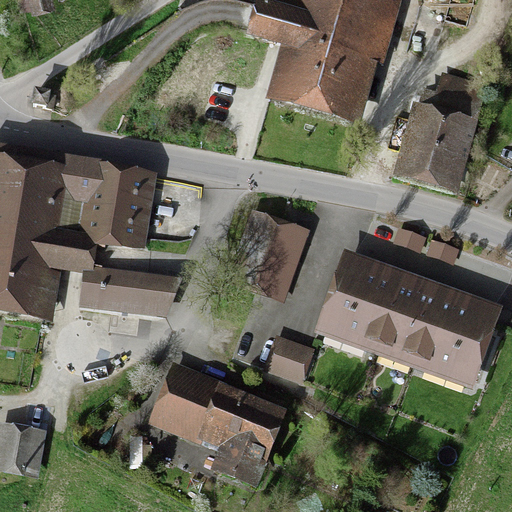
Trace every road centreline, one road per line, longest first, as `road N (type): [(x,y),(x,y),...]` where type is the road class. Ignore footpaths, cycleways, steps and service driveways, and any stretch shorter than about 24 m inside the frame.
road 1 (unclassified): [(0,134),(418,215),(511,248)]
road 2 (residential): [(168,0),(0,104)]
